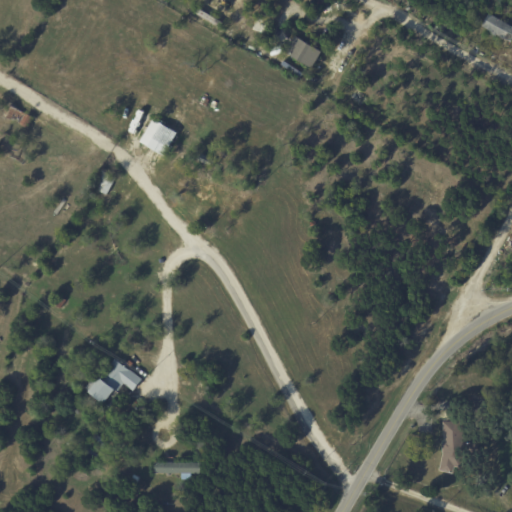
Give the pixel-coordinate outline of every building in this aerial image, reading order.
[(197,15),(200,10),(224,25),(221,30),(197,15)] [(511,27),(511,44),(511,43),(508,49),(502,46),(505,40),(498,36),(497,38),(493,36),(494,34),(483,28),(490,15),(511,27)] [(257,20),(269,23),(265,36),(254,32),(257,20)] [(298,38),(318,51),(308,67),(292,57),(298,48),(294,45),(298,38)] [(11,104),(34,118),(28,129),(5,115),(11,104)] [(197,108),(207,112),(205,117),(195,112),(197,108)] [(162,123),(178,132),(170,147),(154,138),(162,123)] [(168,163),(174,153),(178,156),(173,165),(168,163)] [(198,159),(202,153),(215,160),(211,167),(198,159)] [(102,170),(117,178),(107,195),(93,187),(102,170)] [(228,202),(219,218),(214,215),(213,215),(183,198),(188,187),(193,190),(198,182),(200,183),(203,176),(228,190),(233,193),(228,202)] [(67,301),(61,309),(54,303),(60,296),(67,301)] [(92,362),(88,359),(93,353),(97,357),(92,362)] [(142,382),(135,391),(125,384),(119,392),(117,390),(106,404),(86,389),(93,380),(98,384),(116,359),(130,370),(131,369),(144,379),(142,382)] [(441,471),(445,453),(444,453),(444,442),(446,442),(445,422),(466,421),(467,443),(480,442),(481,457),(466,459),(464,466),(457,464),(455,475),(441,471)] [(92,441),(97,434),(109,443),(104,449),(92,441)] [(72,438),(77,441),(72,448),(67,444),(72,438)] [(88,447),(99,455),(94,462),(83,454),(88,447)] [(157,463),(206,463),(206,474),(195,474),(195,478),(184,478),(184,474),(156,474),(157,463)]
